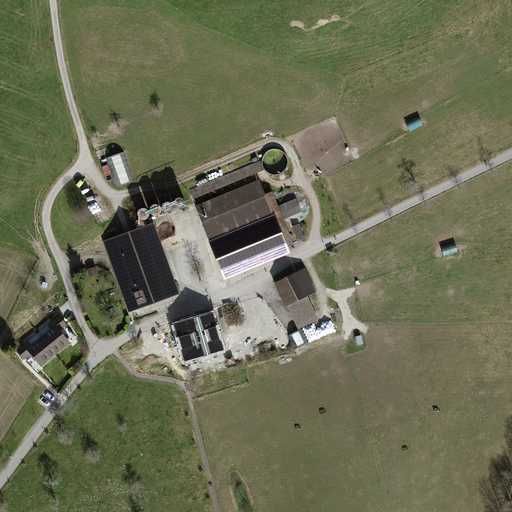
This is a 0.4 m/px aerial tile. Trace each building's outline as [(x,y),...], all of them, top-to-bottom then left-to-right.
[(113,160),(118,188),(128,186),(123,158),(113,160)] [(266,194),(261,180),(196,206),(225,277),(288,251),(287,247),(293,244),(283,218),(301,211),(296,199),(279,206),(273,191),(266,194)] [(105,243),(128,308),(176,291),(153,226),(105,243)] [(276,282),(298,327),(316,318),(306,296),(316,291),(305,267),(276,282)] [(213,312),(172,324),(183,359),(224,346),(213,312)] [(51,324),(37,336),(53,355),(67,344),(51,324)] [(53,355),(37,336),(21,350),(37,369),(53,355)]
